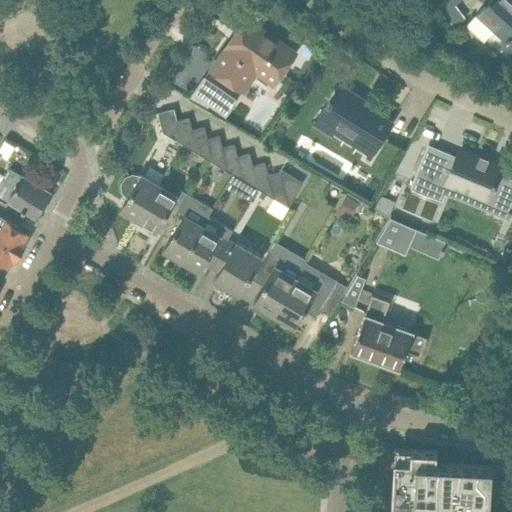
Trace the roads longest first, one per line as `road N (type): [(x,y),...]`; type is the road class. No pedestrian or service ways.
road 1 (unclassified): [(352,404),(52,234)]
road 2 (residential): [(511,119),(447,91),(307,0)]
road 3 (unclassified): [(511,440),(352,404)]
